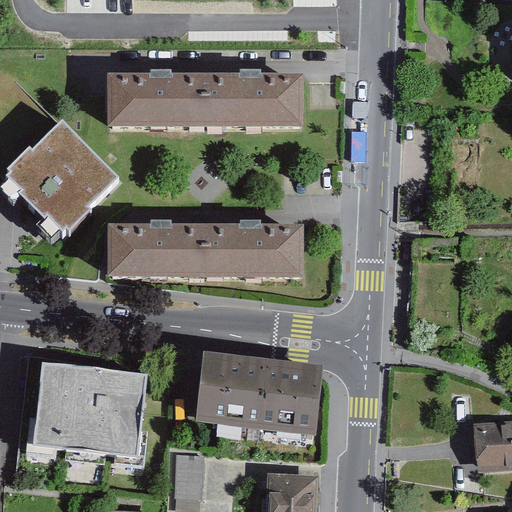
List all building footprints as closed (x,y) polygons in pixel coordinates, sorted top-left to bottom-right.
[(114,131),(300,131),(300,85),(114,85),(114,131)] [(121,176),(61,118),(31,149),(28,146),(7,168),(11,171),(6,175),(65,233),(121,176)] [(511,123),(505,123),(503,141),(511,141),(511,123)] [(114,281),(300,281),(300,235),(114,235),(114,281)] [(147,374),(41,363),(33,446),(139,457),(147,374)] [(208,367),(201,423),(230,426),(317,437),(324,381),(208,367)] [(511,423),(475,427),(478,473),(511,470),(511,423)] [(203,511),(206,457),(179,456),(176,511),(203,511)] [(315,511),(316,483),(274,481),(272,511),(315,511)]
